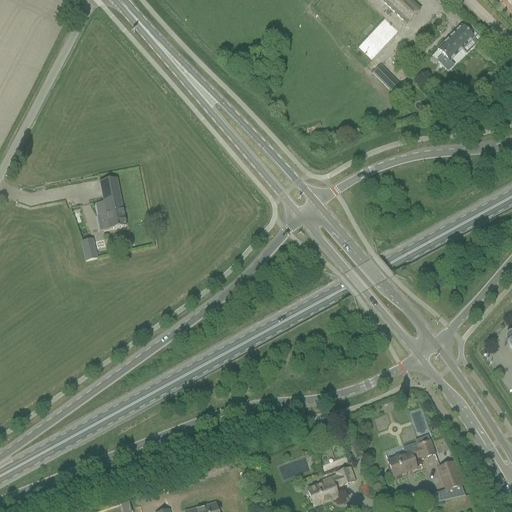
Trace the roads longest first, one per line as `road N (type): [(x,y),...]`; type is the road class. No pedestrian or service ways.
road 1 (primary): [(0,476),(511,197)]
road 2 (primary): [(0,500),(239,409),(331,399),(419,358)]
road 3 (primary): [(299,217),(195,319),(0,457)]
road 4 (primary): [(511,142),(401,159),(315,204)]
road 5 (unclassified): [(0,177),(94,0)]
road 6 (secondary): [(435,346),(315,204)]
road 7 (secondary): [(299,217),(419,358)]
road 8 (secondary): [(315,204),(221,103),(191,84)]
road 9 (secondary): [(191,84),(299,217)]
road 10 (tertiary): [(419,358),(506,489)]
road 11 (tertiary): [(511,461),(435,346)]
